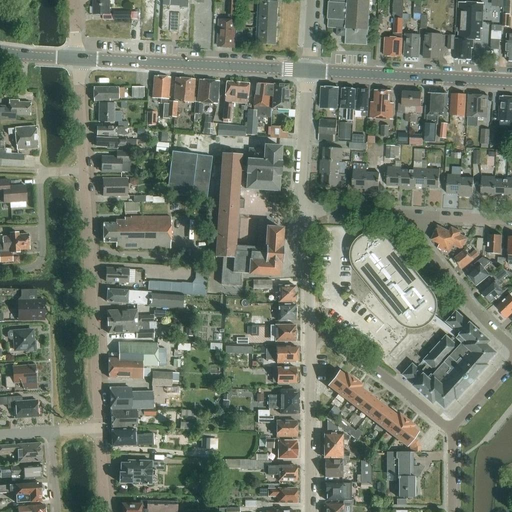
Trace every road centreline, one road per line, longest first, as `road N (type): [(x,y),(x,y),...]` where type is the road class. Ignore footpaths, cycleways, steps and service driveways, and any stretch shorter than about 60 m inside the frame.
road 1 (residential): [(101,427),(83,170)]
road 2 (tertiary): [(310,70),(77,59)]
road 3 (tertiary): [(511,82),(310,70)]
road 4 (residential): [(310,511),(310,325)]
road 5 (residential): [(451,429),(310,325)]
road 6 (residential): [(511,349),(425,246),(408,213)]
road 7 (residential): [(298,210),(310,70)]
road 8 (residential): [(83,170),(39,173),(45,253)]
